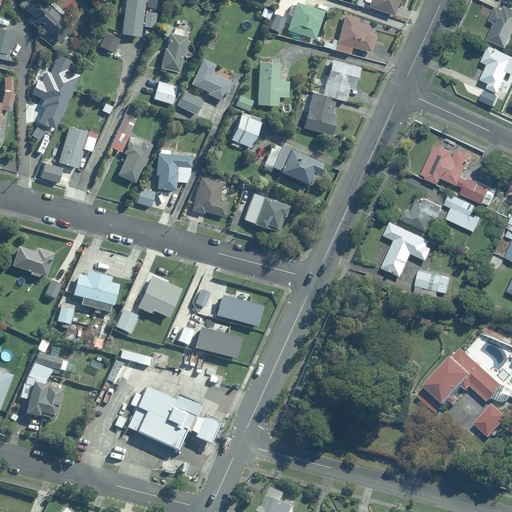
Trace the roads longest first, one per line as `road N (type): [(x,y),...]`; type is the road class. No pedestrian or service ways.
road 1 (residential): [(314,279),(0,195)]
road 2 (residential): [(491,511),(240,444)]
road 3 (residential): [(209,511),(0,454)]
road 4 (secondary): [(401,89),(314,279)]
road 5 (secondary): [(314,279),(240,444)]
road 6 (residential): [(511,141),(401,89)]
